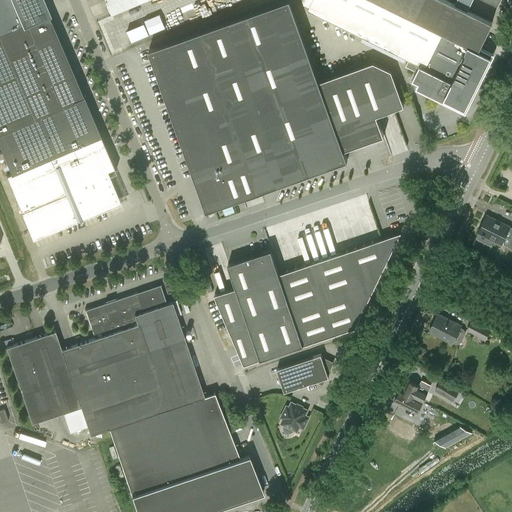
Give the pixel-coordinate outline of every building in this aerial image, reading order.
[(21,169),(68,149),(100,135),(83,94),(82,94),(47,12),(50,11),(45,0),(0,0),(0,145),(12,173),(21,169)] [(104,0),(111,16),(111,15),(147,0),(104,0)] [(385,135),(377,114),(405,104),(392,69),(374,60),(320,80),(290,0),(284,0),(150,48),(196,179),(198,178),(201,185),(199,186),(207,210),(236,199),(225,168),(249,160),(260,191),(348,159),(344,149),(385,135)] [(313,0),(308,10),(409,60),(406,66),(417,71),(412,80),(419,83),(417,87),(465,111),(494,54),(481,48),(480,47),(492,22),(447,0),(313,0)] [(511,12),(511,0),(483,0),(504,10),(505,9),(511,12)] [(160,14),(145,20),(150,34),(165,27),(160,14)] [(115,171),(100,135),(68,149),(73,158),(25,178),(21,169),(12,173),(6,175),(22,211),(21,211),(33,238),(120,202),(109,174),(115,171)] [(73,158),(68,149),(21,169),(25,178),(73,158)] [(431,200),(436,190),(430,187),(425,197),(431,200)] [(479,232),(480,232),(477,238),(491,245),(494,239),(511,248),(511,227),(487,215),(479,232)] [(237,286),(215,294),(245,364),(355,326),(400,232),(298,266),(298,265),(279,272),(272,248),(229,263),(237,286)] [(160,283),(137,291),(113,299),(114,301),(109,303),(108,301),(85,309),(88,319),(95,337),(62,349),(61,349),(55,330),(6,346),(32,422),(81,405),(90,434),(109,427),(132,494),(137,511),(202,511),(263,492),(249,454),(240,457),(217,389),(203,394),(172,301),(167,303),(160,283)] [(453,343),(462,325),(438,313),(430,331),(453,343)] [(472,318),(466,330),(486,339),(492,328),(472,318)] [(511,338),(507,335),(502,346),(511,350),(511,338)] [(322,353),(278,368),(280,376),(281,376),(279,368),(287,365),(295,387),(318,380),(323,382),(325,377),(330,376),(328,371),(331,364),(330,361),(323,357),(322,353)] [(435,390),(453,401),(460,389),(442,378),(435,390)] [(421,400),(425,392),(427,393),(431,385),(422,380),(419,385),(409,379),(403,391),(400,389),(394,400),(408,408),(409,407),(417,412),(423,401),(421,400)] [(289,432),(291,432),(293,431),(294,429),(298,431),(300,426),(304,428),(310,416),(306,414),(308,409),(292,401),(282,423),(286,425),(285,427),(285,429),(286,430),(289,432)] [(426,403),(424,408),(435,412),(437,407),(426,403)] [(0,416),(2,423),(9,421),(5,409),(0,410),(0,416)] [(62,425),(68,423),(64,412),(58,414),(62,425)] [(448,447),(463,438),(457,428),(436,440),(448,447)] [(11,496),(39,488),(42,498),(38,500),(40,508),(57,503),(55,496),(59,495),(60,498),(62,498),(56,477),(58,476),(56,468),(41,472),(42,475),(16,483),(18,489),(6,493),(8,500),(12,498),(11,496)]
